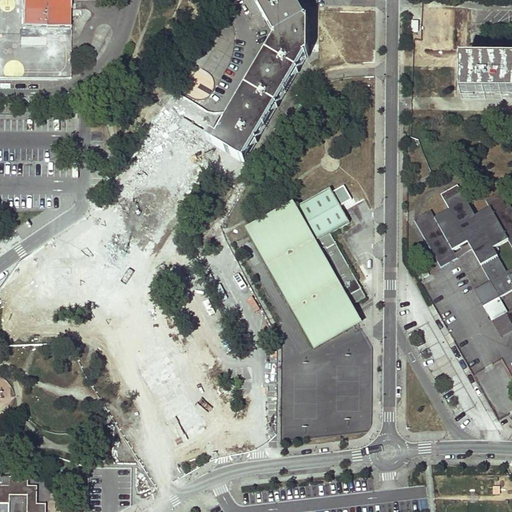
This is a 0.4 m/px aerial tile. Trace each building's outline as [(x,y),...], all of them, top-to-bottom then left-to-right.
[(0,0),(0,79),(69,81),(69,0),(0,0)] [(252,0),(275,40),(217,140),(215,139),(211,146),(242,164),(304,58),(305,24),(291,0),(252,0)] [(511,101),(511,65),(462,66),(462,101),(511,101)] [(436,219),(431,211),(415,221),(443,268),(473,251),(492,283),(477,292),(504,339),(511,334),(511,269),(508,272),(495,250),(509,242),(511,247),(511,206),(504,192),(487,202),(490,209),(477,217),(459,187),(443,195),(451,211),(436,219)] [(331,190),(251,235),(315,347),(359,322),(351,308),(367,299),(331,235),(351,224),(331,190)] [(2,467),(0,466),(0,511),(47,511),(47,504),(39,504),(39,487),(29,487),(29,477),(2,477),(2,467)]
